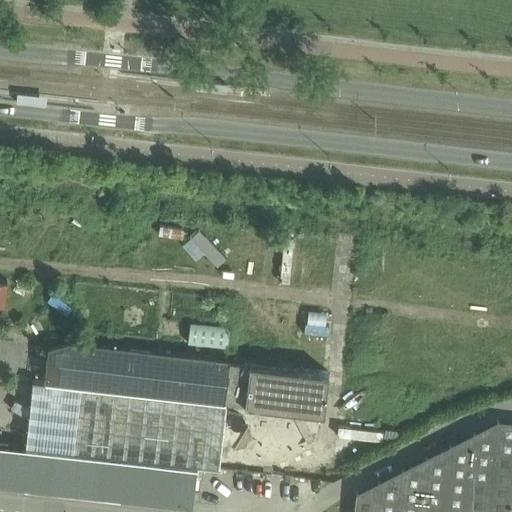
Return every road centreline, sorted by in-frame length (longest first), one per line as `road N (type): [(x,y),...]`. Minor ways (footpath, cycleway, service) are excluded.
road 1 (secondary): [(511,111),(0,51)]
road 2 (secondary): [(0,108),(511,161)]
